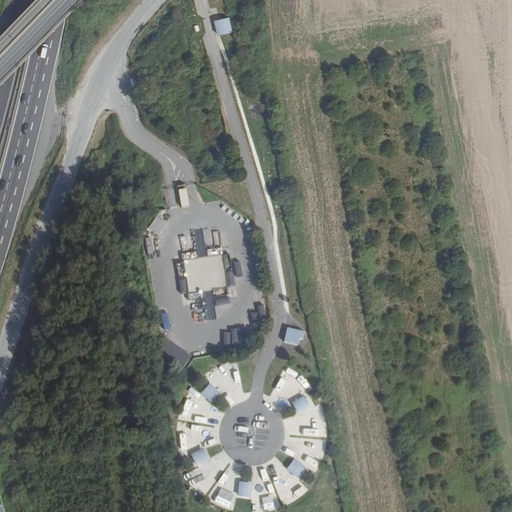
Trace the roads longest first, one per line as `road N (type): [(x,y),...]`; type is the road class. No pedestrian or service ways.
road 1 (unclassified): [(256,407),(280,313),(202,0)]
road 2 (unclassified): [(178,223),(161,255),(172,328),(192,339),(216,336),(236,333),(244,318),(231,245),(199,220)]
road 3 (unclassified): [(0,362),(97,77)]
road 4 (trunk): [(0,229),(55,0)]
